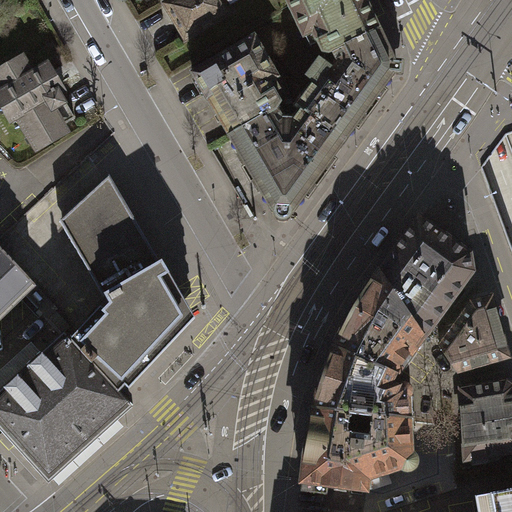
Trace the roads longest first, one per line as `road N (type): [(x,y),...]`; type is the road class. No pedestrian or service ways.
road 1 (residential): [(77,0),(255,306)]
road 2 (secondary): [(464,56),(423,78),(255,306)]
road 3 (secondary): [(279,447),(308,334),(421,165)]
road 4 (secondary): [(242,324),(51,511)]
road 5 (primary): [(436,0),(511,206)]
road 6 (residential): [(421,165),(480,203),(511,291)]
road 7 (tertiary): [(242,324),(223,469)]
road 8 (secondary): [(421,165),(467,101),(464,56)]
